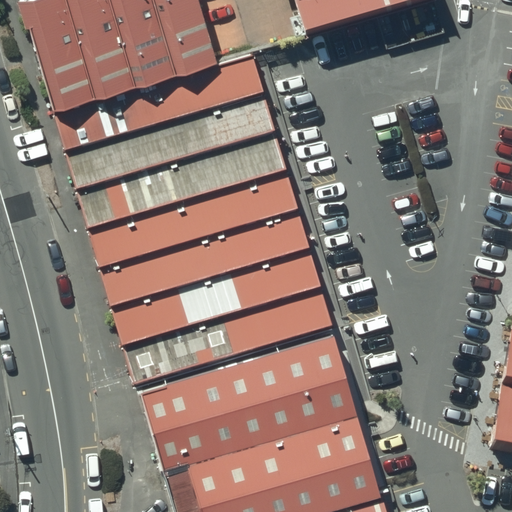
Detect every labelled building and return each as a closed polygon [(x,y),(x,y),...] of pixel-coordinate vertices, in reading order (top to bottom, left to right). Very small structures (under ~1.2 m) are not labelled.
[(195,0),(15,0),(51,102),(211,54),(195,0)] [(292,0),(303,36),(430,0),(292,0)] [(269,88),(258,54),(160,84),(55,116),(134,385),(243,352),(341,321),(318,245),(306,207),(294,168),(281,128),(269,88)] [(134,385),(171,511),(399,511),(341,321),(243,352),(134,385)] [(511,358),(496,446),(511,449),(511,358)]
